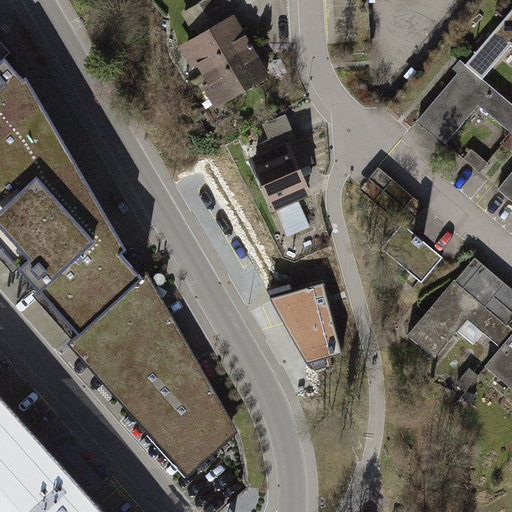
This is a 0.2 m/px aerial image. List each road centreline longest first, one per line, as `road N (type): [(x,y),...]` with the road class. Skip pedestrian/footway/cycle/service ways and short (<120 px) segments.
road 1 (tertiary): [(38,0),(250,360),(280,421),(294,511)]
road 2 (residential): [(310,0),(310,51),(324,87),(353,124),(511,261)]
road 3 (residential): [(178,511),(0,314)]
